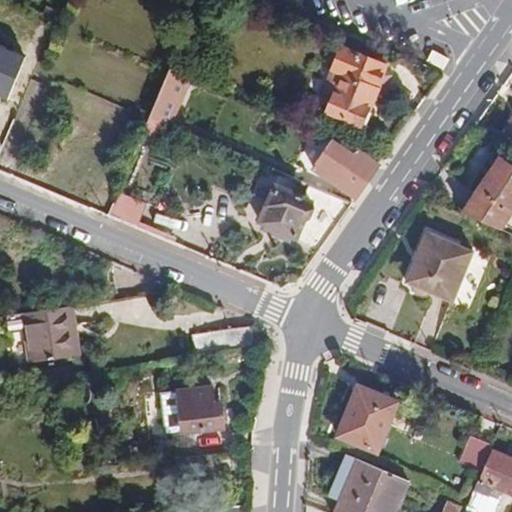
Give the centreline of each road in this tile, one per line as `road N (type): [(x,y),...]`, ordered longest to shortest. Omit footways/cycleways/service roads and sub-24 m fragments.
road 1 (tertiary): [(511,12),(310,321)]
road 2 (residential): [(0,193),(310,321)]
road 3 (residential): [(310,321),(511,407)]
road 4 (tertiary): [(310,321),(283,382),(276,511)]
